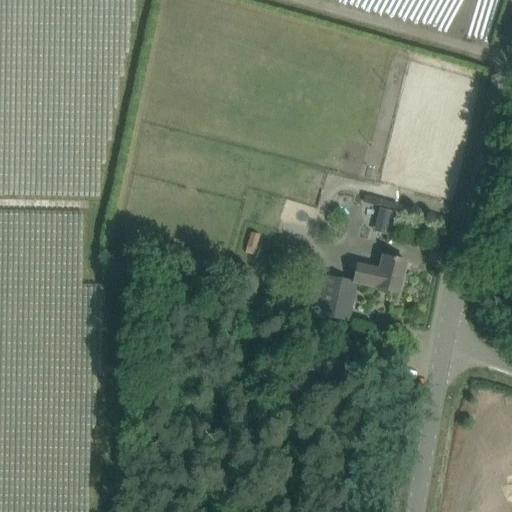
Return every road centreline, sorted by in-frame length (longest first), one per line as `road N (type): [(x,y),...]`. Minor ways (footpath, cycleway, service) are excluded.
road 1 (unclassified): [(454,330),(511,63)]
road 2 (unclassified): [(413,511),(454,330)]
